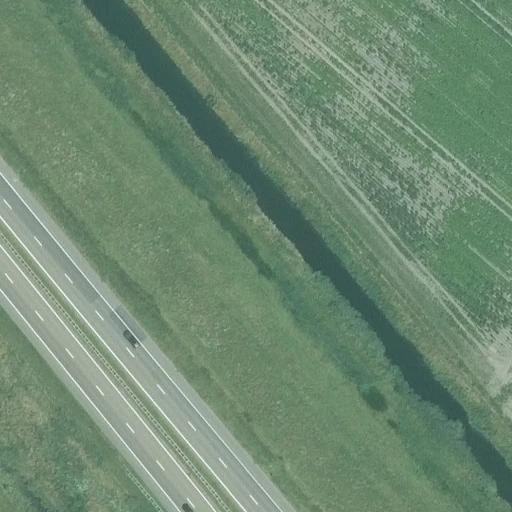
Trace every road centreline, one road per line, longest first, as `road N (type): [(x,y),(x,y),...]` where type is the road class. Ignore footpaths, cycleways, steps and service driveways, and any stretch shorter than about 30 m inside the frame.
road 1 (trunk): [(264,511),(0,188)]
road 2 (trunk): [(0,279),(188,511)]
